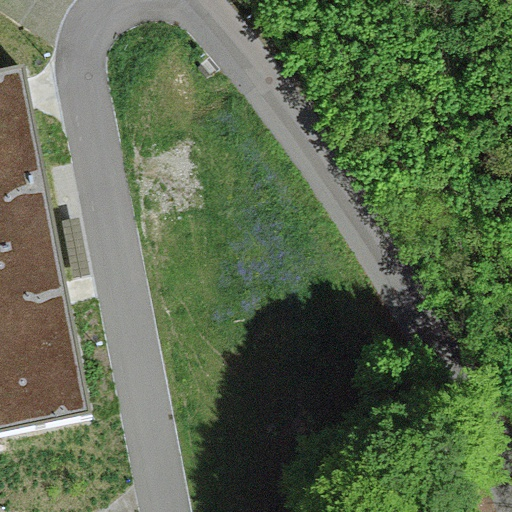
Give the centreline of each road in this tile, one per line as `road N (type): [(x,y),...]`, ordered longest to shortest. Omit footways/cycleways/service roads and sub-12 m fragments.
road 1 (residential): [(511,487),(325,169),(184,0)]
road 2 (residential): [(162,511),(81,82),(87,25),(113,0)]
